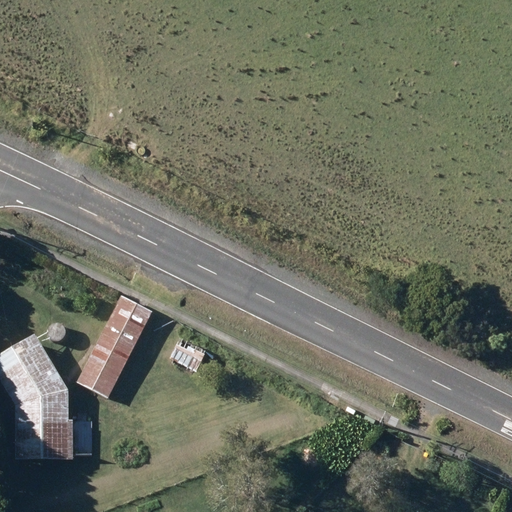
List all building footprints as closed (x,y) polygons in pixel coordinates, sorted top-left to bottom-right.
[(117,294),(74,381),(105,396),(148,310),(117,294)] [(30,331),(0,349),(0,382),(11,401),(11,457),(64,457),(63,386),(30,331)] [(195,373),(194,376),(199,379),(200,376),(202,376),(213,355),(176,336),(165,357),(195,373)] [(180,387),(160,377),(152,393),(211,424),(220,406),(196,394),(201,384),(185,376),(180,387)] [(173,426),(161,431),(171,456),(183,450),(173,426)]
